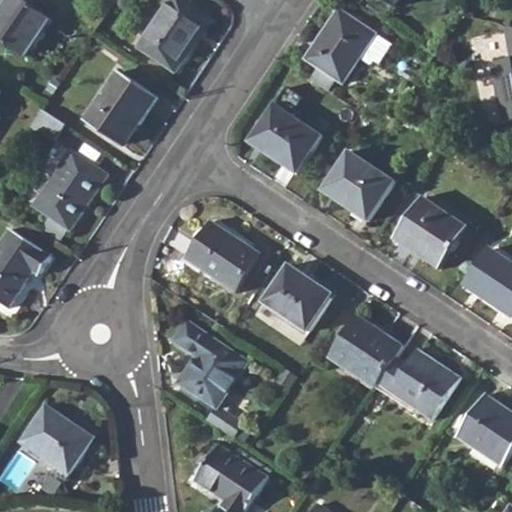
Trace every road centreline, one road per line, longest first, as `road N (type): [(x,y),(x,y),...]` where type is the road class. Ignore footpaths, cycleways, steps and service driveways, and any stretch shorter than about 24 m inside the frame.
road 1 (residential): [(191,154),(511,369)]
road 2 (residential): [(100,335),(125,253),(191,154)]
road 3 (residential): [(100,335),(130,377),(152,511)]
road 4 (residential): [(191,154),(281,21)]
